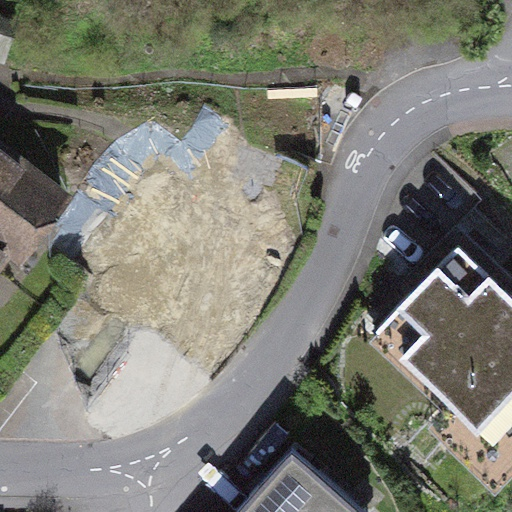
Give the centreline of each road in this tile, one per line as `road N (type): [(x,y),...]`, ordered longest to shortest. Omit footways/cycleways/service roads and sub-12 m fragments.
road 1 (residential): [(511,85),(453,91),(395,121),(360,170),(329,271),(290,343),(238,401),(142,465)]
road 2 (residential): [(142,465),(60,477),(0,475)]
